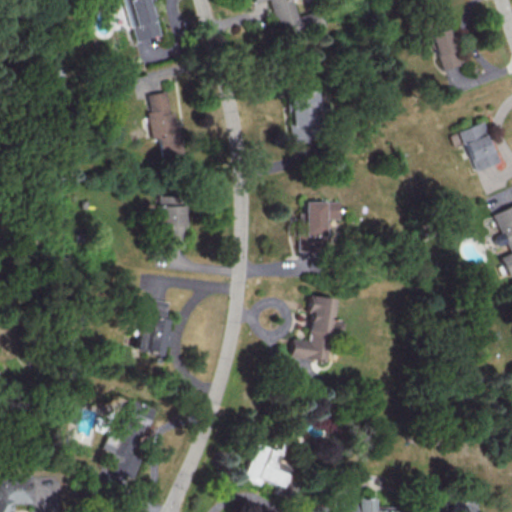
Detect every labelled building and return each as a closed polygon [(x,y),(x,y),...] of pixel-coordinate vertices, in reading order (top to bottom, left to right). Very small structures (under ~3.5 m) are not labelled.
[(158,34),(149,0),(125,0),(131,25),(129,25),(132,40),(158,34)] [(251,0),(252,2),(258,0),(267,0),(277,37),(322,24),(318,9),(295,15),(290,0),(251,0)] [(439,69),(457,63),(443,18),(425,23),(439,69)] [(145,93),(148,111),(146,112),(149,138),(156,137),(159,157),(178,154),(172,110),(167,111),(164,90),(145,93)] [(314,91),(287,92),(289,142),(316,141),(314,91)] [(496,161),(481,121),(457,129),(471,170),(496,161)] [(321,218),(337,218),(336,200),(301,201),(302,234),(295,234),(295,252),(322,251),(321,218)] [(511,203),(491,212),(508,251),(497,256),(505,275),(511,272),(511,203)] [(155,205),(156,225),(164,225),(164,239),(182,239),(181,204),(155,205)] [(331,298),(306,295),(304,311),(307,311),(304,339),(288,338),(286,356),(322,360),(325,332),(338,333),(339,318),(329,317),(331,298)] [(164,301),(139,297),(130,350),(158,355),(160,344),(166,345),(168,330),(163,329),(165,319),(161,318),(164,301)] [(129,478),(140,450),(133,448),(148,406),(127,398),(112,439),(103,436),(97,450),(114,456),(109,470),(129,478)] [(442,511),(470,511),(477,499),(454,488),(442,511)] [(337,502),(337,511),(396,511),(396,508),(373,509),(372,497),(355,497),(355,502),(337,502)]
